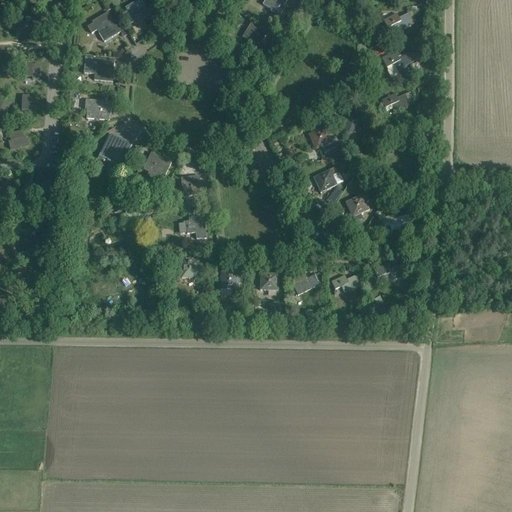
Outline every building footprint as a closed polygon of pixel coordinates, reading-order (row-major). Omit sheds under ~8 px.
[(108,0),(107,0),(103,3),(108,12),(113,9),(108,0)] [(126,22),(131,19),(140,14),(143,19),(142,20),(151,15),(141,0),(139,0),(125,9),(127,12),(121,16),(126,22)] [(265,0),(262,6),(272,11),(271,12),(279,17),(286,7),(284,6),(287,0),(265,0)] [(297,0),(293,0),(291,4),(298,8),(301,2),(297,0)] [(1,4),(0,6),(0,19),(1,20),(0,21),(7,26),(16,8),(9,5),(7,7),(1,4)] [(34,6),(34,9),(27,8),(25,22),(32,22),(32,25),(40,26),(42,7),(34,6)] [(94,25),(89,28),(93,35),(98,32),(104,43),(120,33),(108,13),(92,23),(94,25)] [(399,19),(397,15),(384,22),(387,29),(394,26),(397,32),(412,25),(407,15),(399,19)] [(270,17),(267,23),(272,26),(276,20),(270,17)] [(258,36),(263,39),(262,40),(263,41),(268,32),(252,22),(242,38),(253,45),(258,36)] [(396,72),(411,64),(418,60),(414,54),(406,54),(398,58),(396,54),(383,61),(387,69),(393,66),(396,72)] [(6,58),(5,61),(0,58),(0,77),(4,79),(13,62),(6,58)] [(85,58),(84,74),(95,75),(94,81),(112,83),(114,61),(85,58)] [(40,80),(40,65),(33,65),(33,63),(25,63),(25,78),(32,78),(32,80),(40,80)] [(392,106),(395,113),(410,105),(414,103),(410,94),(405,96),(405,95),(397,99),(395,95),(382,101),(385,109),(392,106)] [(36,114),(37,99),(29,99),(29,97),(22,96),(21,111),(28,112),(28,114),(36,114)] [(0,117),(6,119),(10,104),(3,102),(3,100),(0,99),(0,117)] [(86,101),(85,110),(88,110),(87,120),(109,121),(111,103),(86,101)] [(357,113),(340,121),(344,128),(348,136),(353,133),(355,132),(365,128),(361,120),(368,116),(365,109),(357,113)] [(325,128),(308,135),(312,143),(315,151),(321,148),(322,148),(332,143),(337,141),(329,126),(325,128)] [(27,138),(24,138),(22,132),(9,135),(11,142),(8,142),(10,150),(29,146),(27,138)] [(99,157),(96,164),(109,170),(112,163),(121,168),(124,162),(132,145),(127,142),(110,134),(106,143),(99,157)] [(71,149),(69,150),(71,154),(79,149),(77,145),(73,145),(70,147),(71,149)] [(79,153),(69,161),(79,176),(90,169),(79,153)] [(147,163),(143,171),(149,173),(149,174),(147,178),(146,181),(160,187),(171,163),(168,162),(151,154),(147,163)] [(344,160),(339,163),(343,169),(348,166),(344,160)] [(320,194),(329,190),(337,186),(333,177),(337,175),(334,169),(330,171),(313,179),(320,194)] [(38,175),(35,190),(41,191),(41,193),(49,194),(50,190),(52,180),(44,178),(45,176),(38,175)] [(179,189),(182,189),(182,191),(191,190),(191,196),(201,195),(199,177),(181,179),(181,182),(178,183),(179,189)] [(0,193),(10,193),(10,185),(7,185),(6,178),(0,178),(0,193)] [(337,189),(333,194),(339,199),(343,194),(337,189)] [(362,196),(345,204),(349,211),(353,219),(361,215),(369,211),(366,203),(369,202),(366,197),(363,198),(362,196)] [(154,211),(144,212),(144,216),(159,215),(158,208),(154,209),(154,211)] [(182,224),(178,224),(179,234),(183,234),(187,233),(187,235),(195,234),(196,240),(206,239),(203,213),(187,215),(188,222),(182,222),(182,224)] [(392,233),(408,227),(412,226),(410,220),(406,222),(404,217),(396,220),(394,216),(380,221),(383,229),(390,227),(392,233)] [(56,225),(36,226),(36,235),(57,234),(56,225)] [(34,248),(34,257),(45,258),(55,258),(55,249),(34,248)] [(181,260),(181,279),(198,279),(198,261),(181,260)] [(386,282),(402,276),(407,274),(403,264),(398,266),(390,269),(388,265),(374,271),(377,279),(384,276),(386,282)] [(220,281),(220,290),(226,290),(232,291),(239,291),(239,274),(221,273),(220,281)] [(260,274),(260,291),(266,291),(278,292),(279,275),(260,274)] [(305,276),(291,282),(295,290),(298,296),(304,293),(319,286),(315,276),(307,280),(305,276)] [(359,287),(359,286),(355,277),(347,281),(345,277),(331,283),(335,291),(341,288),(344,294),(359,287)] [(40,283),(31,285),(37,312),(46,310),(40,283)]
